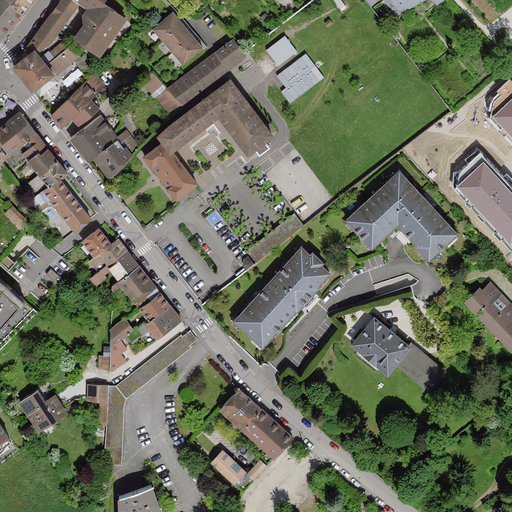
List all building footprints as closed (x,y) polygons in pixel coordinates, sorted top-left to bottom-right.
[(0,0),(0,36),(7,28),(16,19),(21,13),(9,0),(0,0)] [(9,0),(21,13),(25,9),(30,3),(31,0),(9,0)] [(61,0),(60,2),(73,11),(80,1),(89,7),(84,14),(86,21),(86,22),(76,35),(98,51),(99,51),(108,39),(109,40),(124,19),(124,18),(102,2),(103,0),(61,0)] [(386,0),(399,14),(414,0),(386,0)] [(53,12),(66,21),(73,11),(60,2),(53,12)] [(177,9),(175,11),(204,46),(207,44),(177,9)] [(204,46),(175,11),(154,28),(184,63),(204,46)] [(57,34),(66,21),(53,12),(34,38),(26,49),(29,52),(33,48),(34,48),(38,52),(45,46),(46,48),(62,37),(57,34)] [(298,49),(286,34),(267,48),(279,63),(298,49)] [(169,88),(181,100),(245,53),(244,52),(234,39),(169,88)] [(80,56),(65,42),(46,57),(43,59),(54,74),(56,76),(57,75),(60,78),(74,67),(71,64),(80,56)] [(43,59),(38,52),(34,48),(33,48),(29,52),(15,66),(35,89),(41,97),(58,83),(52,75),(54,74),(43,59)] [(308,52),(278,74),(287,86),(283,89),(293,102),(327,76),(308,52)] [(181,100),(183,104),(247,56),(245,53),(181,100)] [(159,94),(167,86),(152,69),(143,78),(153,89),(154,89),(159,94)] [(103,84),(93,73),(89,77),(99,88),(103,84)] [(71,96),(53,115),(62,126),(74,115),(81,122),(87,118),(96,110),(88,100),(88,96),(91,96),(99,88),(89,77),(71,96)] [(499,94),(511,82),(508,78),(486,98),(485,109),(489,113),(492,101),(499,94)] [(272,134),(231,79),(158,134),(163,141),(145,155),(153,166),(169,187),(168,187),(176,197),(196,182),(172,150),(219,114),(249,153),(255,148),(259,152),(270,144),(266,139),(272,134)] [(511,81),(511,82),(499,94),(492,101),(489,113),(488,117),(499,128),(501,126),(507,132),(505,135),(511,142),(511,81)] [(99,88),(100,89),(91,97),(99,107),(100,106),(93,98),(105,86),(103,84),(99,88)] [(169,88),(167,86),(159,94),(175,112),(183,104),(181,100),(169,88)] [(99,88),(91,96),(88,96),(88,100),(96,110),(99,107),(91,97),(100,89),(99,88)] [(0,160),(3,157),(10,165),(22,156),(23,152),(29,160),(47,146),(30,124),(21,112),(0,127),(0,160)] [(89,160),(94,154),(114,133),(114,132),(100,117),(71,137),(89,160)] [(501,126),(499,128),(496,130),(502,137),(505,135),(507,132),(501,126)] [(114,133),(94,154),(111,177),(140,148),(127,131),(118,138),(114,133)] [(47,146),(29,160),(29,161),(40,175),(58,161),(47,146)] [(467,163),(480,151),(475,147),(465,160),(467,163)] [(511,187),(480,151),(467,163),(457,171),(454,189),(465,201),(468,198),(473,204),(471,206),(477,214),(480,211),(486,217),(483,220),(493,232),(497,229),(504,236),(501,239),(511,251),(511,187)] [(0,168),(14,185),(9,189),(16,197),(18,195),(26,204),(29,201),(26,197),(28,196),(3,163),(0,160),(0,168)] [(67,172),(58,161),(40,175),(49,186),(59,178),(67,172)] [(454,189),(457,171),(455,170),(449,184),(453,190),(454,189)] [(386,188),(401,174),(398,172),(384,185),(386,188)] [(405,229),(413,239),(419,244),(418,245),(430,259),(459,233),(410,180),(407,182),(401,174),(386,188),(384,185),(347,219),(374,247),(399,223),(405,229)] [(49,186),(40,175),(30,183),(32,186),(27,190),(33,198),(40,193),(44,190),(49,186)] [(49,186),(44,190),(76,230),(90,219),(59,178),(49,186)] [(31,200),(37,207),(44,201),(45,200),(40,193),(33,198),(31,200)] [(468,198),(465,201),(463,202),(468,208),(471,206),(473,204),(468,198)] [(44,201),(37,207),(40,211),(48,206),(44,201)] [(29,225),(10,207),(6,212),(25,231),(29,225)] [(480,211),(477,214),(475,216),(481,222),(483,220),(486,217),(480,211)] [(305,226),(295,214),(249,250),(258,262),(305,226)] [(111,244),(99,228),(84,240),(96,255),(111,244)] [(413,239),(405,229),(400,233),(400,234),(409,243),(413,239)] [(497,229),(493,232),(492,233),(499,241),(501,239),(504,236),(497,229)] [(90,259),(99,270),(101,269),(105,265),(108,263),(127,249),(118,238),(111,244),(96,255),(90,259)] [(237,318),(262,342),(275,328),(277,330),(298,308),(299,309),(304,303),(315,291),(320,286),(319,284),(331,272),(322,264),(325,261),(314,251),(311,254),(303,246),(261,292),(237,318)] [(127,249),(108,263),(120,278),(139,264),(127,249)] [(141,305),(160,291),(139,264),(120,278),(114,283),(114,290),(124,283),(141,305)] [(105,265),(101,269),(105,274),(109,270),(105,265)] [(61,276),(53,268),(48,273),(56,281),(61,276)] [(94,274),(90,276),(96,284),(106,276),(105,274),(101,269),(99,270),(94,274)] [(36,312),(0,278),(0,285),(33,316),(36,312)] [(0,285),(0,349),(33,316),(0,285)] [(470,301),(511,345),(511,324),(509,322),(511,319),(511,305),(492,285),(488,288),(483,292),(481,290),(470,301)] [(160,291),(141,305),(140,306),(146,314),(138,320),(141,323),(145,321),(169,303),(160,291)] [(315,291),(304,303),(308,306),(319,294),(315,291)] [(169,303),(145,321),(157,338),(182,319),(169,303)] [(127,320),(125,318),(111,328),(110,346),(111,345),(113,343),(133,329),(127,320)] [(355,343),(389,371),(397,362),(431,390),(433,387),(431,386),(444,371),(412,343),(410,346),(377,318),(376,318),(355,343)] [(275,328),(262,342),(264,344),(277,330),(275,328)] [(115,384),(108,384),(107,400),(105,438),(104,462),(103,465),(118,466),(119,430),(120,406),(125,397),(130,392),(135,388),(148,378),(160,370),(191,346),(189,343),(197,338),(191,330),(184,336),(182,334),(149,359),(134,370),(115,384)] [(113,343),(111,345),(110,370),(112,371),(125,360),(113,343)] [(109,367),(110,355),(104,355),(100,354),(100,367),(109,367)] [(107,400),(108,384),(89,383),(88,399),(99,400),(107,400)] [(222,407),(244,427),(262,408),(240,388),(222,407)] [(36,390),(20,400),(38,429),(65,412),(55,395),(44,402),(36,390)] [(107,400),(99,400),(98,423),(93,423),(92,437),(80,436),(79,461),(102,462),(103,437),(105,438),(107,400)] [(262,408),(244,427),(276,456),(294,437),(277,422),(262,408)] [(0,447),(3,448),(8,444),(11,442),(6,436),(8,435),(0,424),(0,447)] [(255,479),(248,471),(245,469),(245,470),(224,450),(214,461),(244,490),(255,479)] [(242,500),(255,511),(256,511),(302,465),(288,452),(242,500)] [(262,456),(249,470),(257,477),(270,462),(262,456)] [(257,477),(249,470),(248,471),(255,479),(257,477)] [(160,511),(161,511),(152,483),(121,494),(125,508),(122,510),(122,511),(160,511)]
